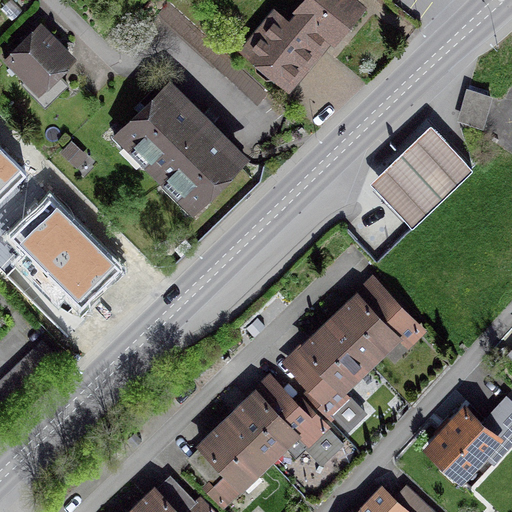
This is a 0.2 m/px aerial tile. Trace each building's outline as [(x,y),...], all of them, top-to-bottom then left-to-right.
[(215,64),(217,63),(257,100),(265,92),(224,55),(234,45),(184,0),(170,0),(159,13),(215,64)] [(310,0),(289,25),(275,12),(245,49),(288,86),(358,4),(353,0),(310,0)] [(39,28),(10,58),(28,76),(21,83),(45,106),(68,83),(57,71),(70,58),(47,34),(46,35),(39,28)] [(197,203),(244,157),(170,82),(123,129),(150,157),(145,162),(165,182),(170,176),(197,203)] [(462,119),(482,125),(490,96),(470,90),(462,119)] [(430,125),(372,180),(411,222),(469,166),(430,125)] [(0,197),(26,171),(0,145),(0,197)] [(82,305),(121,266),(50,195),(11,234),(82,305)] [(350,302),(330,321),(365,356),(393,329),(405,342),(419,329),(377,285),(360,302),(355,307),(350,302)] [(337,383),(365,356),(330,321),(311,339),(316,344),(310,350),(293,366),(313,387),(308,392),(329,414),(332,412),(347,428),(364,412),(337,383)] [(0,384),(0,402),(5,408),(59,358),(44,342),(0,384)] [(239,408),(229,417),(263,453),(279,439),(296,457),(306,448),(321,464),(344,443),(301,398),(296,402),(276,382),(262,395),(257,390),(249,398),(239,408)] [(482,422),(466,407),(429,448),(460,476),(501,432),(511,443),(511,442),(511,400),(506,396),(482,422)] [(213,484),(208,489),(222,503),(241,485),(236,480),(263,453),(229,417),(220,426),(210,435),(215,441),(192,462),(213,484)] [(137,505),(130,511),(184,511),(197,501),(176,479),(153,501),(148,495),(137,505)] [(435,511),(406,484),(393,498),(403,507),(398,511),(435,511)] [(393,498),(382,488),(359,511),(398,511),(403,507),(393,498)]
